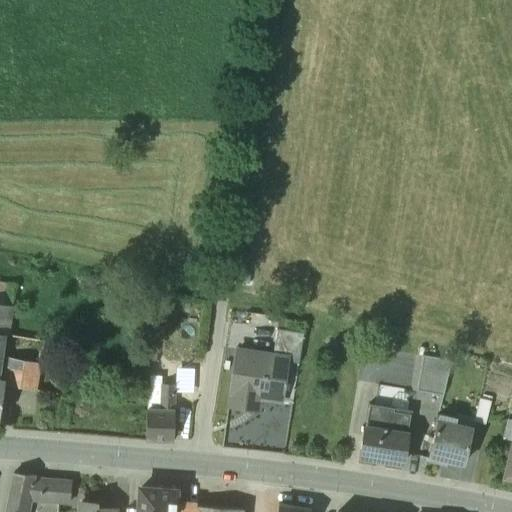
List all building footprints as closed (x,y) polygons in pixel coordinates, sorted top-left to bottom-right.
[(0,284),(0,304),(9,306),(12,286),(0,284)] [(9,306),(0,304),(0,333),(1,333),(8,334),(12,306),(9,306)] [(303,333),(278,329),(273,359),(287,361),(287,362),(298,363),(303,333)] [(156,349),(149,349),(149,383),(161,384),(167,384),(167,361),(156,360),(156,349)] [(273,359),(256,356),(256,353),(237,350),(228,406),(248,409),(249,397),(281,402),(287,362),(287,361),(273,359)] [(418,390),(442,393),(450,361),(423,356),(418,390)] [(40,364),(6,358),(3,385),(35,391),(40,364)] [(161,384),(149,383),(147,409),(159,410),(161,384)] [(182,383),(174,383),(174,385),(174,403),(179,403),(180,403),(182,383)] [(192,384),(182,383),(180,403),(191,404),(192,384)] [(167,384),(161,384),(159,410),(174,410),(178,410),(179,403),(174,403),(174,385),(167,384)] [(489,404),(479,401),(474,422),(484,425),(489,404)] [(367,405),(363,427),(407,435),(410,413),(367,405)] [(147,409),(146,409),(145,440),(173,441),(174,410),(159,410),(147,409)] [(502,416),(492,414),(488,433),(499,435),(502,416)] [(471,429),(453,424),(454,420),(438,416),(427,459),(443,463),(444,459),(463,463),(471,429)] [(511,420),(506,419),(502,439),(511,440),(511,420)] [(407,435),(363,427),(358,456),(402,462),(407,435)] [(71,482),(34,479),(34,475),(13,473),(13,474),(5,511),(25,511),(28,499),(69,502),(71,482)] [(175,492),(141,490),(139,511),(173,511),(174,504),(175,492)] [(113,511),(114,510),(98,508),(98,504),(82,503),(81,511),(113,511)]
